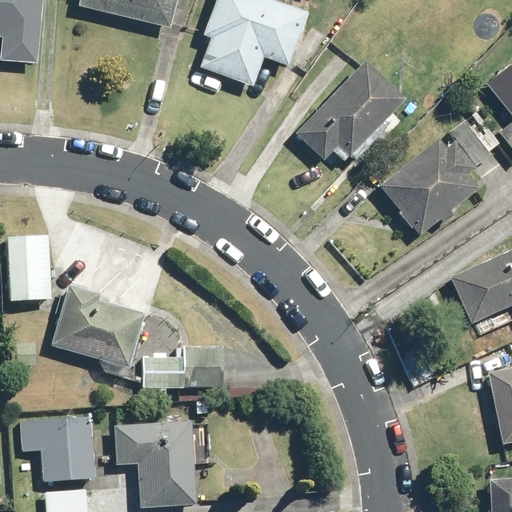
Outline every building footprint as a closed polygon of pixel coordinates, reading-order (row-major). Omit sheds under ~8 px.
[(41,65),(46,0),(0,0),(0,36),(9,37),(7,62),(41,65)] [(181,0),(84,0),(82,8),(175,29),(181,0)] [(312,12),(279,0),(218,0),(205,34),(216,38),(206,66),(258,85),(267,59),(291,68),(312,12)] [(372,60),(300,131),(327,159),(337,150),(348,161),(355,155),(360,159),(392,127),(386,121),(409,97),(372,60)] [(511,65),(491,85),(511,109),(511,122),(502,131),(511,142),(511,65)] [(443,137),(383,186),(427,235),(443,220),(447,224),(458,214),(454,209),(482,183),(473,173),(495,153),(492,150),(503,140),(482,117),(471,127),(467,122),(454,134),(459,140),(453,146),(443,137)] [(53,237),(11,238),(12,301),(54,300),(53,237)] [(483,339),(511,325),(511,252),(455,279),(483,339)] [(106,295),(73,286),(58,344),(131,364),(146,311),(104,300),(106,295)] [(39,342),(13,341),(12,368),(37,369),(39,342)] [(147,357),(144,389),(191,390),(192,381),(225,381),(226,346),(187,345),(187,358),(147,357)] [(511,368),(493,372),(507,445),(511,443),(511,368)] [(99,477),(95,416),(21,420),(23,451),(44,450),(46,480),(99,477)] [(198,505),(196,464),(209,463),(207,424),(194,425),(194,421),(116,425),(119,465),(143,464),(145,508),(198,505)] [(511,511),(511,479),(493,479),(493,511),(511,511)] [(126,511),(125,488),(48,491),(48,511),(126,511)]
